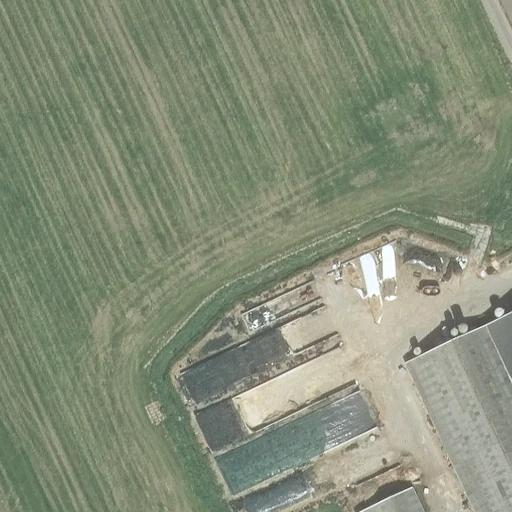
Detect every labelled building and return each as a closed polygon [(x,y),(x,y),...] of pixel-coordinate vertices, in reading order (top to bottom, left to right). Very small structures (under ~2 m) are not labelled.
[(283,303),(251,313),(255,326),(281,318),(278,311),(276,316),(273,307),(286,313),(290,305),(299,303),(294,314),(283,317),(286,324),(281,334),(300,343),(308,326),(324,333),(338,328),(327,295),(322,297),(317,283),(287,293),(283,303)] [(511,511),(511,315),(409,364),(478,511),(511,511)] [(201,400),(251,377),(239,350),(189,373),(201,400)] [(259,401),(214,415),(222,440),(267,426),(259,401)] [(292,483),(291,501),(311,502),(312,484),(292,483)] [(421,511),(411,490),(382,504),(363,511),(421,511)]
